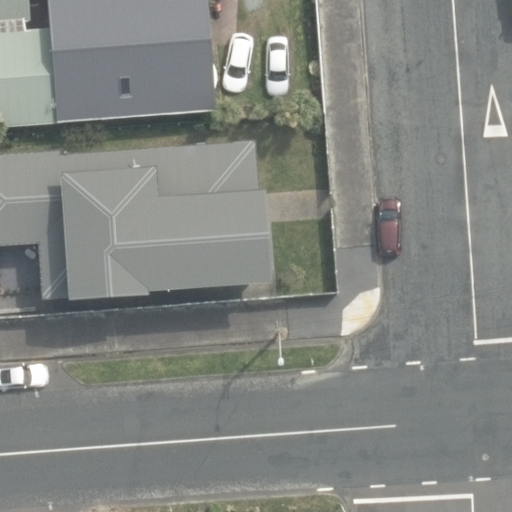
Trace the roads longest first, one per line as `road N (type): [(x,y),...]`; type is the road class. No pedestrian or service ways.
road 1 (residential): [(0,453),(473,420)]
road 2 (residential): [(451,0),(475,296),(473,420)]
